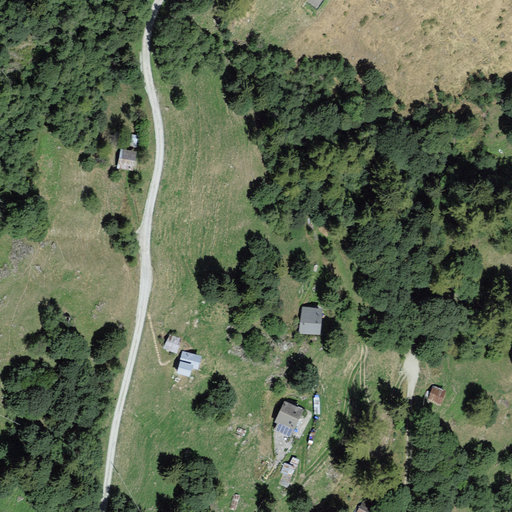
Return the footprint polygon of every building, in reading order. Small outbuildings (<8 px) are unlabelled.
[(140,152),(122,149),(119,168),(137,171),(140,152)] [(326,308),(303,306),(300,334),(324,336),(326,308)] [(176,352),(181,338),(169,333),(164,348),(176,352)] [(206,357),(186,353),(181,374),(195,377),(197,370),(202,371),(206,357)] [(451,393),(435,388),(431,401),(446,406),(451,393)] [(307,412),(287,403),(274,430),(294,440),(307,412)]
